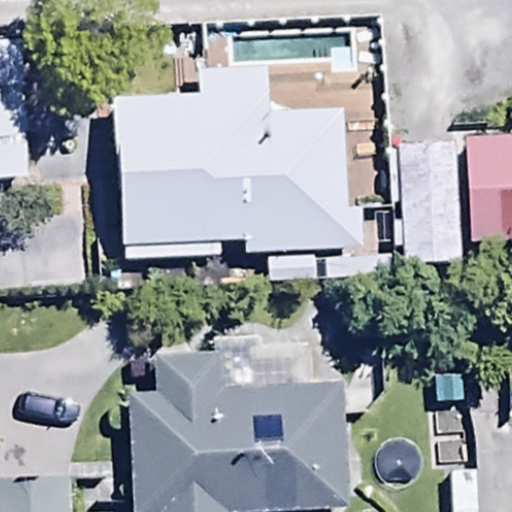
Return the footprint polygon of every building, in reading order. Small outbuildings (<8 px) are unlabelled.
[(106,103),(113,253),(314,244),(314,234),(325,233),(324,194),(314,194),(311,126),(366,123),(364,66),(189,74),(190,100),(106,103)] [(511,145),(460,148),(466,247),(511,244),(511,145)] [(7,239),(8,291),(75,290),(74,238),(7,239)] [(258,255),(259,289),(321,288),(320,253),(258,255)] [(339,511),(335,392),(213,397),(211,359),(147,361),(149,399),(120,400),(124,511),(339,511)] [(466,511),(466,478),(442,479),(443,511),(466,511)] [(0,511),(63,511),(63,485),(0,486),(0,511)]
